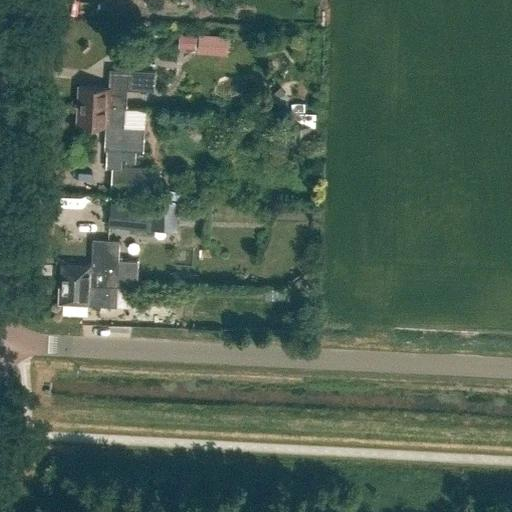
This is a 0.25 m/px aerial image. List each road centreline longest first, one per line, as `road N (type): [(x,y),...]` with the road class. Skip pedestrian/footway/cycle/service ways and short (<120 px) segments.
road 1 (unclassified): [(511,369),(0,344)]
road 2 (tertiary): [(0,342),(15,0)]
